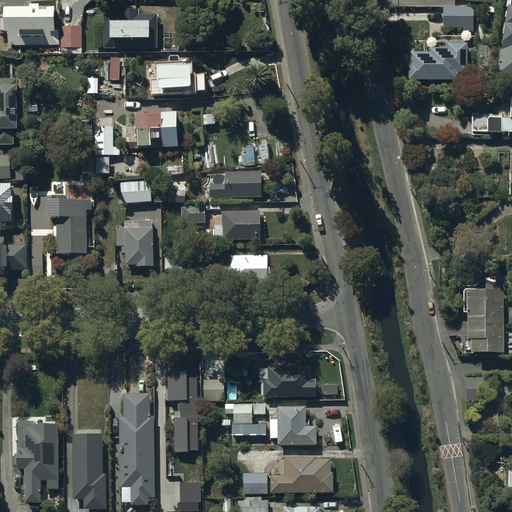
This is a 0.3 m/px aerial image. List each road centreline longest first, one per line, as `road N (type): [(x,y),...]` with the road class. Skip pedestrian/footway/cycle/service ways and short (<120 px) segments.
road 1 (unclassified): [(366,0),(377,89),(466,511)]
road 2 (unclassified): [(349,316),(0,320)]
road 3 (unclassified): [(294,0),(349,316)]
road 4 (unclassified): [(349,316),(384,511)]
